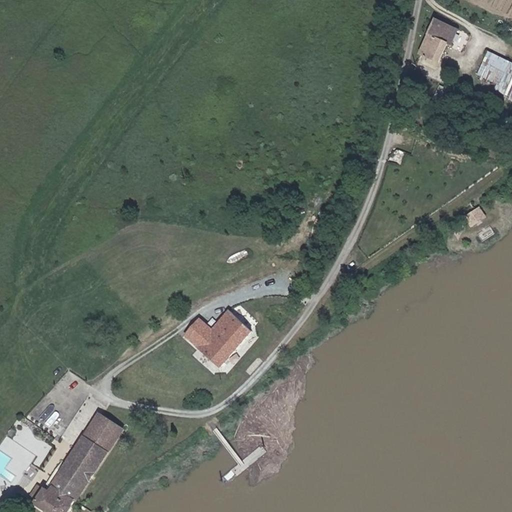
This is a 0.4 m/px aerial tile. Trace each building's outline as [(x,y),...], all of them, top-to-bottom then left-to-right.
[(446,52),(457,27),(437,19),(425,46),(422,53),(429,56),(439,60),(443,50),(446,52)] [(440,66),(446,52),(443,50),(439,60),(429,56),(427,60),(440,66)] [(511,61),(487,51),(478,74),(498,83),(495,91),(511,97),(511,61)] [(481,206),(464,216),(471,227),(488,217),(481,206)] [(227,309),(212,327),(198,316),(182,336),(221,368),(253,329),(227,309)] [(79,497),(123,430),(100,414),(50,489),(48,487),(45,493),(37,488),(29,501),(47,511),(72,511),(78,504),(79,497)] [(0,476),(4,470),(6,471),(15,456),(0,447),(0,476)]
